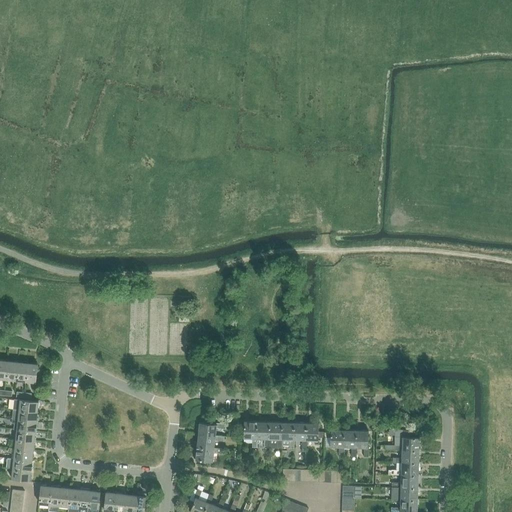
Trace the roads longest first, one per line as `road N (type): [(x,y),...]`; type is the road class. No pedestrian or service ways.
road 1 (residential): [(446,511),(448,412),(439,404),(192,393),(177,402)]
road 2 (residential): [(170,476),(73,469),(64,459),(66,375),(74,361)]
road 3 (track): [(316,250),(151,274)]
